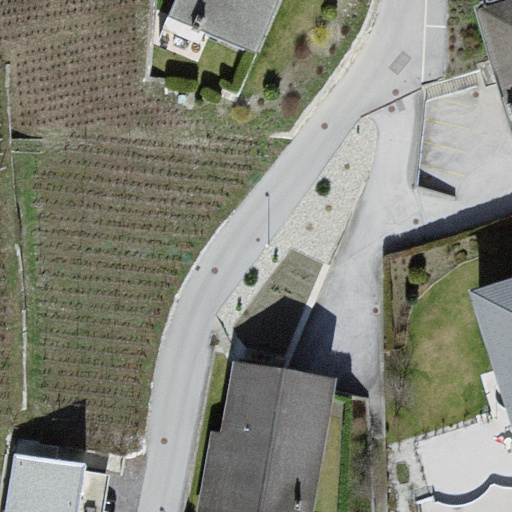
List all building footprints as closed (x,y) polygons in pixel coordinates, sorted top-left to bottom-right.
[(267,0),(170,0),(158,25),(241,58),(267,0)] [(511,0),(504,0),(461,12),(506,143),(511,141),(511,0)] [(511,280),(459,296),(511,468),(511,280)] [(297,511),(323,385),(224,365),(209,436),(198,434),(188,511),(297,511)] [(79,511),(88,463),(15,450),(3,511),(79,511)]
